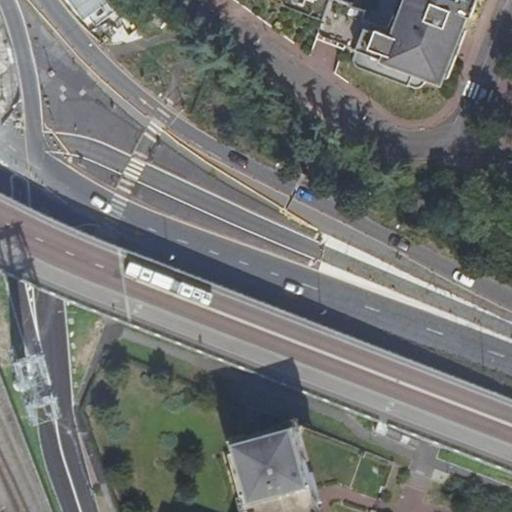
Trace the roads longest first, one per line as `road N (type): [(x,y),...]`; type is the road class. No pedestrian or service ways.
road 1 (primary): [(511,297),(173,120),(96,59),(49,0)]
road 2 (primary): [(511,327),(87,149),(42,143)]
road 3 (primary): [(50,181),(511,359)]
road 4 (secondary): [(79,511),(36,329)]
road 5 (secondary): [(36,329),(48,293),(50,181)]
road 6 (primary): [(42,143),(19,30),(4,0)]
road 7 (unclassified): [(457,139),(511,1)]
